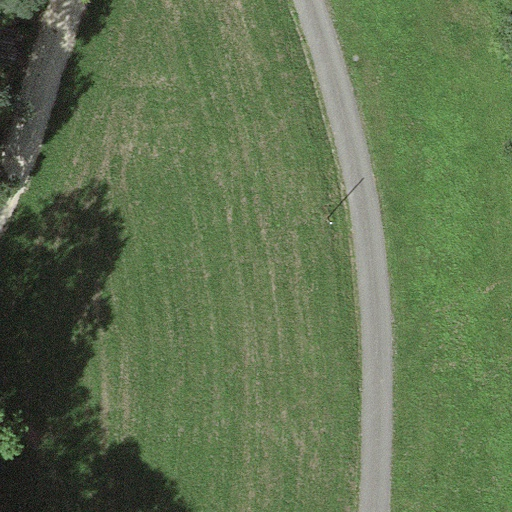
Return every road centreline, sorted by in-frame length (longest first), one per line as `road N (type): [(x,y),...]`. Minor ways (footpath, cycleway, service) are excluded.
road 1 (residential): [(367,511),(372,312),(364,232),(352,144),(305,0)]
road 2 (track): [(69,0),(26,140),(0,195)]
